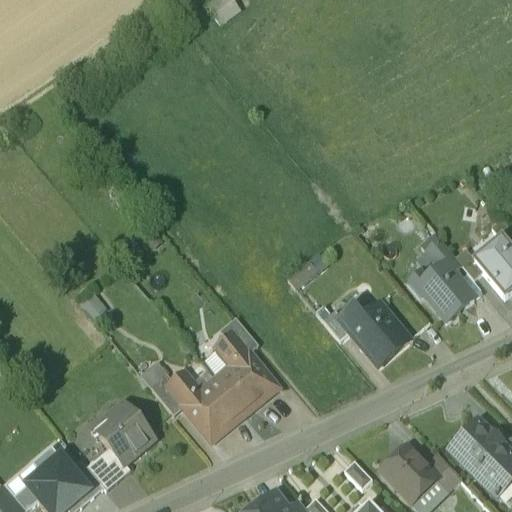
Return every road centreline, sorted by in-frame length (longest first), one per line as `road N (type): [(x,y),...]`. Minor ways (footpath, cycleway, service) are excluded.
road 1 (residential): [(149,511),(459,370)]
road 2 (track): [(174,0),(0,119)]
